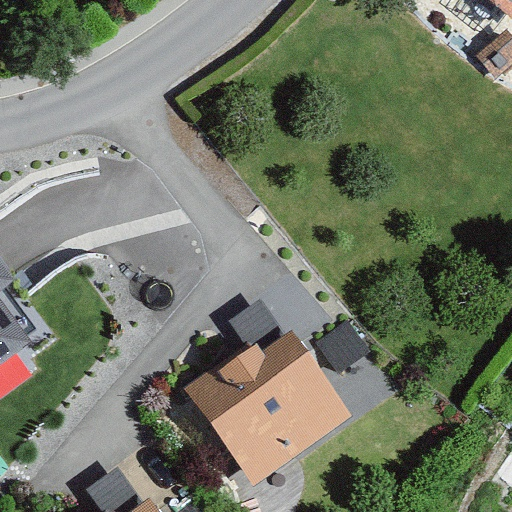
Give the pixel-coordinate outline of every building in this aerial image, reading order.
[(511,0),(479,0),(511,27),(511,0)] [(511,65),(511,51),(503,40),(476,62),(492,82),(511,65)] [(0,259),(0,372),(52,337),(0,259)] [(283,344),(258,308),(229,328),(249,357),(188,399),(252,491),(348,425),(289,340),(283,344)] [(367,355),(345,324),(314,346),(336,377),(367,355)] [(140,511),(116,474),(82,497),(91,511),(154,511),(150,506),(140,511)]
